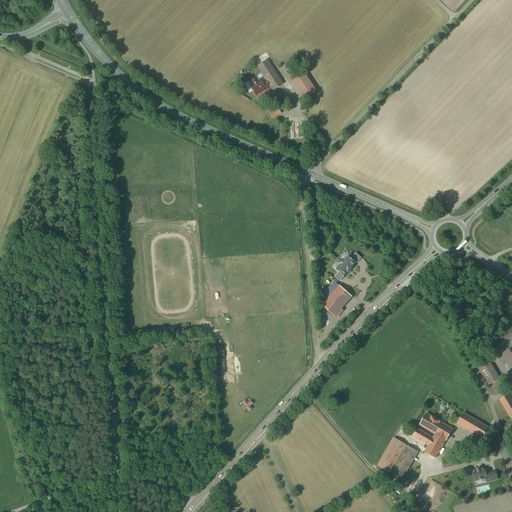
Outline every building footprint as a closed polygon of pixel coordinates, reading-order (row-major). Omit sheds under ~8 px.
[(266,60),(257,67),(266,80),(268,84),(273,91),(282,85),(266,60)] [(283,67),(292,82),(297,79),(294,74),(296,72),(294,68),(296,66),(293,60),(283,67)] [(297,79),(292,82),(303,99),(315,91),(304,74),(297,79)] [(268,84),(266,80),(261,83),(260,81),(258,82),(255,78),(250,82),(252,86),(250,87),(256,96),(265,89),(264,87),(268,84)] [(271,110),(267,112),(272,119),(281,113),(278,109),(272,112),(271,110)] [(347,280),(344,284),(355,293),(360,287),(361,288),(363,285),(363,284),(366,280),(359,274),(351,284),(347,280)] [(352,298),(327,275),(320,283),(327,289),(323,294),(327,298),(322,304),(336,317),(343,311),(341,309),(352,298)] [(372,277),(367,283),(372,288),(377,282),(372,277)] [(377,282),(372,288),(376,291),(384,281),(381,278),(377,282)] [(511,329),(503,335),(507,342),(511,338),(511,329)] [(492,362),(480,368),(491,386),(502,380),(492,362)] [(511,395),(501,401),(511,420),(511,419),(511,395)] [(385,402),(379,399),(375,408),(380,411),(385,402)] [(455,428),(427,412),(419,426),(436,435),(434,439),(418,430),(413,438),(430,447),(426,453),(437,460),(455,428)] [(488,428),(465,414),(458,425),(481,439),(488,428)] [(419,452),(394,438),(377,466),(402,480),(419,452)] [(488,469),(473,472),(475,483),(487,480),(488,484),(500,481),(497,470),(489,472),(488,469)]
